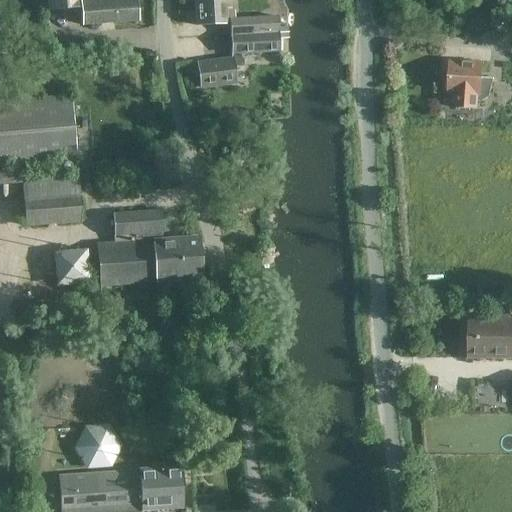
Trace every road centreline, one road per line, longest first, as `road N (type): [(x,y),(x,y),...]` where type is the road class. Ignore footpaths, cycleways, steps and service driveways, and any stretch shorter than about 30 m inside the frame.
road 1 (unclassified): [(247,511),(194,178),(172,109),(169,0)]
road 2 (unclassified): [(390,511),(359,0)]
road 3 (track): [(0,315),(12,265),(42,236),(99,227),(106,199),(193,199)]
